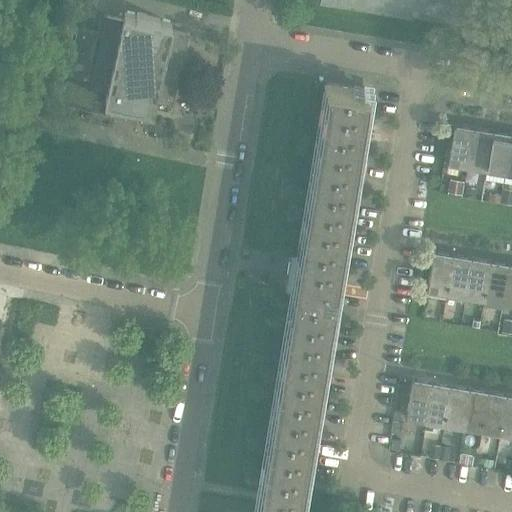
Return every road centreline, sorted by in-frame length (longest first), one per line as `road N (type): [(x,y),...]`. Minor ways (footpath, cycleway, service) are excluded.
road 1 (residential): [(511,503),(353,477),(418,72)]
road 2 (residential): [(202,312),(248,40)]
road 3 (residential): [(202,312),(0,269)]
road 4 (residential): [(171,511),(202,312)]
road 5 (residential): [(418,72),(248,40)]
